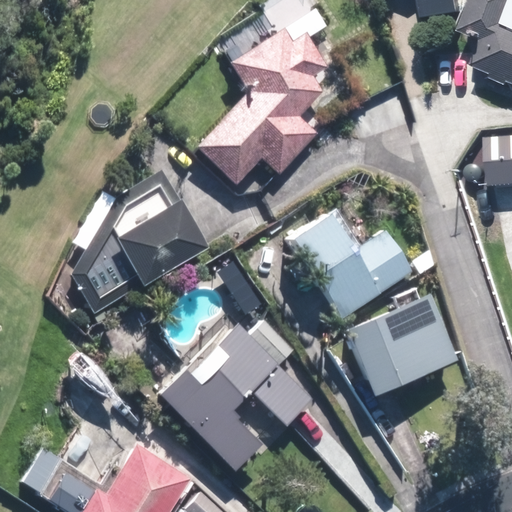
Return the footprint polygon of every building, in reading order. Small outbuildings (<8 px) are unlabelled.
[(426,0),(429,13),(462,8),(460,0),(426,0)] [(511,0),(475,0),(465,26),(488,36),(476,64),(511,78),(511,21),(511,19),(511,0)] [(243,89),(193,145),(232,180),(255,155),(273,170),(307,133),(289,118),(316,90),(303,70),(315,63),(297,35),(284,43),(276,29),(225,62),(243,89)] [(511,135),(482,138),(486,184),(511,181),(511,135)] [(68,273),(90,311),(198,248),(176,210),(154,176),(114,200),(68,273)] [(329,208),(283,238),(334,316),(406,271),(380,230),(354,247),(329,208)] [(430,297),(353,330),(380,393),(457,360),(430,297)] [(146,345),(126,319),(100,339),(120,365),(146,345)] [(306,396),(230,323),(157,398),(227,466),(252,439),(222,410),(243,389),(279,424),(306,396)] [(160,511),(181,480),(130,447),(99,495),(88,488),(73,511),(160,511)] [(220,511),(196,491),(178,511),(220,511)]
